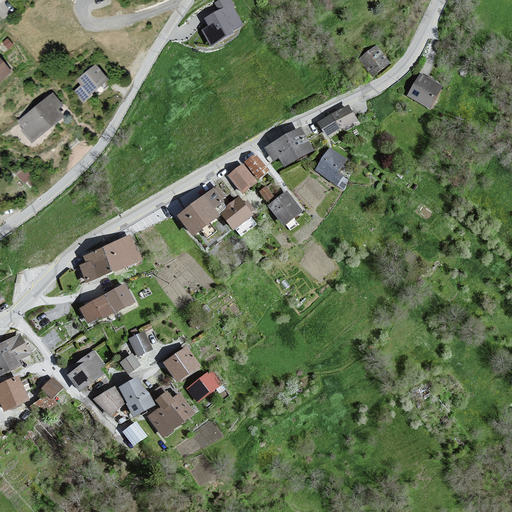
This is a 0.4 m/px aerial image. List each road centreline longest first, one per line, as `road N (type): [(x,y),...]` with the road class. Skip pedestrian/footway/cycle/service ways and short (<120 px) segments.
road 1 (residential): [(435,0),(410,53),(378,84),(244,148),(87,243),(0,322)]
road 2 (residential): [(187,0),(105,139),(0,235)]
